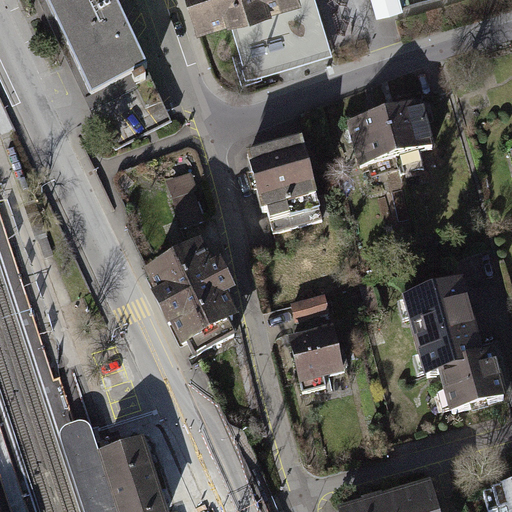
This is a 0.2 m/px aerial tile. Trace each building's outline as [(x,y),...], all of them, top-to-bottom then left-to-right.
[(42,0),(90,104),(150,76),(113,0),(42,0)] [(187,0),(197,29),(229,20),(295,0),(187,0)] [(295,0),(229,20),(249,78),(331,54),(316,0),(295,0)] [(401,0),(376,0),(378,16),(403,14),(401,0)] [(422,106),(348,125),(359,167),(433,148),(422,106)] [(302,142),(250,155),(267,223),(319,210),(302,142)] [(174,179),(178,229),(202,227),(198,178),(174,179)] [(201,245),(147,272),(186,352),(238,327),(227,305),(237,299),(220,264),(212,268),(201,245)] [(462,287),(406,301),(427,384),(440,381),(450,418),(511,403),(498,354),(481,358),(462,287)] [(342,332),(294,341),(303,386),(350,377),(342,332)] [(162,511),(140,442),(90,459),(106,511),(162,511)] [(11,475),(22,511),(44,511),(31,469),(11,475)] [(0,511),(22,511),(11,475),(0,478),(0,511)] [(511,511),(511,487),(492,493),(496,511),(511,511)] [(441,511),(436,489),(343,511),(441,511)]
